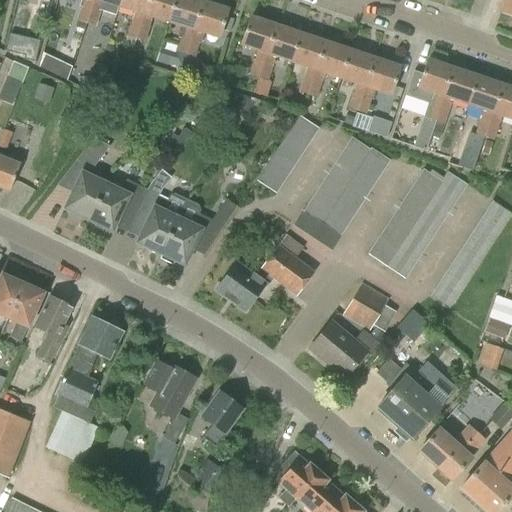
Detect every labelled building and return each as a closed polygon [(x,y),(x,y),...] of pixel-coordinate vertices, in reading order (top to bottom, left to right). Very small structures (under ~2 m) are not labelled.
[(76,21),(86,24),(94,0),(83,0),(82,6),(81,5),(76,21)] [(102,3),(118,8),(120,0),(94,0),(86,24),(95,27),(100,11),(99,11),(102,3)] [(135,40),(143,16),(148,0),(120,0),(118,8),(134,13),(124,45),(133,47),(135,40)] [(175,0),(148,0),(143,16),(168,24),(175,0)] [(175,52),(186,55),(202,2),(194,0),(175,0),(168,24),(183,28),(175,52)] [(511,0),(502,0),(499,11),(511,15),(511,0)] [(202,2),(186,55),(194,58),(202,33),(219,38),(227,10),(202,2)] [(250,18),(241,45),(256,50),(255,52),(257,52),(266,55),(276,27),(250,18)] [(149,27),(148,26),(140,24),(136,40),(144,42),(149,27)] [(274,58),(291,63),(300,35),(276,27),(266,55),(264,63),(259,79),(267,82),(272,66),(271,66),(274,58)] [(298,92),(308,95),(325,43),(300,35),(291,63),(306,68),(298,92)] [(325,75),(340,80),(350,51),(325,43),(308,95),(317,98),(325,75)] [(347,109),(357,112),(374,59),(350,51),(340,80),(356,85),(353,93),(352,93),(347,109)] [(50,52),(44,66),(72,79),(79,65),(50,52)] [(374,59),(357,112),(365,115),(374,91),(375,91),(375,90),(390,95),(400,68),(374,59)] [(253,60),(248,76),(259,79),(264,63),(254,60),(253,60)] [(426,151),(430,137),(453,69),(427,60),(422,75),(413,72),(405,96),(427,104),(413,147),(426,151)] [(6,78),(22,84),(28,68),(12,62),(6,78)] [(451,99),(468,105),(477,77),(453,69),(430,137),(439,140),(451,99)] [(474,135),(484,138),(502,86),(477,77),(468,105),(482,110),(474,135)] [(0,89),(0,100),(12,105),(19,87),(4,80),(0,89)] [(501,116),(511,119),(511,88),(502,86),(484,138),(493,141),(501,116)] [(94,109),(73,99),(68,111),(88,121),(94,109)] [(393,137),(398,122),(376,115),(371,131),(393,137)] [(60,117),(55,132),(65,135),(69,120),(60,117)] [(298,117),(292,126),(312,139),(318,129),(298,117)] [(292,126),(286,135),(306,148),(312,139),(292,126)] [(0,137),(0,147),(6,150),(12,133),(3,130),(0,137)] [(286,135),(280,144),(300,157),(306,148),(286,135)] [(351,137),(344,147),(364,159),(370,150),(351,137)] [(65,209),(88,220),(106,183),(90,176),(92,169),(109,147),(93,139),(60,181),(75,188),(65,209)] [(280,144),(274,154),(294,167),(300,157),(280,144)] [(344,147),(338,156),(358,169),(364,159),(344,147)] [(370,150),(364,159),(383,172),(390,161),(370,149),(370,150)] [(0,156),(0,185),(10,190),(23,156),(17,153),(14,162),(0,156)] [(274,154),(268,163),(288,176),(294,167),(274,154)] [(338,156),(332,166),(352,178),(358,169),(338,156)] [(364,159),(358,169),(377,181),(383,172),(364,159)] [(268,163),(262,172),(282,185),(288,176),(268,163)] [(332,166),(326,175),(346,187),(352,178),(332,166)] [(358,169),(352,178),(371,190),(377,181),(358,169)] [(423,170),(416,180),(434,192),(440,183),(441,182),(423,170)] [(153,182),(162,189),(171,178),(162,171),(153,182)] [(282,185),(262,172),(256,181),(276,194),(282,185)] [(446,173),(441,182),(440,183),(460,195),(466,186),(446,173)] [(326,175),(320,184),(339,197),(346,187),(326,175)] [(352,178),(346,187),(365,200),(371,190),(352,178)] [(123,212),(134,217),(147,190),(126,180),(120,190),(106,183),(88,220),(113,232),(123,212)] [(416,180),(410,189),(428,201),(434,192),(416,180)] [(440,183),(434,192),(454,205),(460,195),(440,183)] [(320,184),(314,194),(333,206),(339,197),(320,184)] [(346,187),(339,197),(359,209),(365,200),(346,187)] [(410,189),(404,199),(422,211),(428,201),(410,189)] [(147,190),(134,217),(146,223),(140,237),(137,244),(160,255),(178,218),(162,210),(167,200),(159,196),(149,191),(147,190)] [(434,192),(428,201),(447,214),(454,205),(434,192)] [(314,194),(308,203),(327,216),(333,206),(314,194)] [(339,197),(333,206),(353,219),(359,209),(339,197)] [(404,199),(398,208),(416,220),(422,211),(404,199)] [(212,220),(211,220),(222,228),(236,207),(225,200),(212,220)] [(428,201),(422,211),(441,224),(447,214),(428,201)] [(492,202),(485,211),(505,224),(511,214),(492,202)] [(308,203),(302,213),(321,225),(327,216),(308,203)] [(333,206),(327,216),(347,228),(353,219),(333,206)] [(398,208),(391,218),(410,230),(416,220),(398,208)] [(422,211),(416,220),(435,233),(441,224),(422,211)] [(485,211),(479,221),(499,233),(505,224),(485,211)] [(161,255),(159,259),(172,266),(174,261),(185,267),(193,251),(193,249),(203,230),(208,219),(208,218),(199,214),(198,213),(192,225),(178,218),(160,255),(161,255)] [(293,227),(312,239),(321,225),(302,213),(293,227)] [(327,216),(321,225),(340,237),(347,228),(327,216)] [(391,218),(385,227),(404,239),(410,230),(391,218)] [(416,220),(410,230),(429,242),(435,233),(416,220)] [(479,221),(473,230),(492,243),(499,233),(479,221)] [(321,225),(312,239),(331,252),(340,237),(321,225)] [(385,227),(379,236),(398,248),(404,239),(385,227)] [(410,230),(404,239),(423,252),(429,242),(410,230)] [(473,230),(467,240),(486,252),(492,243),(473,230)] [(234,264),(214,290),(243,312),(263,286),(265,288),(272,280),(295,297),(314,272),(295,259),(303,248),(285,235),(254,277),(249,273),(248,275),(234,264)] [(379,236),(373,246),(392,258),(398,248),(379,236)] [(404,239),(398,248),(417,261),(423,252),(404,239)] [(467,240),(461,249),(480,262),(486,252),(467,240)] [(367,255),(386,267),(392,258),(373,246),(367,255)] [(398,248),(392,258),(410,270),(417,261),(398,248)] [(461,249),(454,259),(474,271),(480,262),(461,249)] [(392,258),(386,267),(404,280),(410,270),(392,258)] [(454,259),(448,268),(468,281),(474,271),(454,259)] [(448,268),(442,277),(461,290),(468,281),(448,268)] [(0,313),(9,318),(23,284),(2,275),(0,279),(0,313)] [(442,277),(436,287),(455,300),(461,290),(442,277)] [(502,300),(511,303),(511,279),(510,279),(502,300)] [(342,316),(369,331),(372,326),(384,332),(395,312),(384,306),(388,299),(360,283),(342,316)] [(23,284),(9,318),(16,321),(9,338),(21,342),(28,326),(29,326),(44,293),(23,284)] [(455,300),(436,287),(430,296),(449,309),(455,300)] [(48,336),(37,358),(48,364),(67,329),(64,327),(72,310),(49,298),(33,328),(48,336)] [(488,318),(508,324),(511,310),(511,308),(498,304),(497,305),(493,303),(488,318)] [(396,328),(413,343),(429,325),(412,310),(396,328)] [(61,412),(81,422),(98,430),(99,428),(92,425),(97,414),(94,413),(99,403),(90,398),(97,384),(85,378),(96,355),(109,361),(122,333),(90,318),(77,346),(78,346),(55,396),(57,397),(52,408),(61,412)] [(484,334),(503,341),(509,326),(489,319),(484,334)] [(330,322),(308,348),(344,378),(365,352),(371,357),(381,345),(362,330),(353,342),(330,322)] [(478,366),(483,368),(495,372),(504,350),(485,343),(478,366)] [(170,369),(156,361),(142,385),(157,393),(149,407),(172,420),(162,438),(173,444),(187,420),(177,414),(196,380),(172,366),(170,369)] [(377,408),(398,426),(393,432),(406,444),(455,390),(426,365),(417,375),(405,364),(386,386),(392,392),(377,408)] [(479,377),(490,382),(494,372),(483,368),(479,377)] [(0,375),(0,391),(8,381),(0,375)] [(203,438),(215,447),(242,411),(218,393),(200,417),(212,426),(203,438)] [(511,409),(504,402),(488,420),(500,431),(511,417),(511,409)] [(0,475),(11,480),(33,424),(0,409),(0,475)] [(61,412),(57,421),(78,430),(81,422),(61,412)] [(57,421),(53,430),(74,439),(78,430),(57,421)] [(81,422),(78,430),(74,439),(70,448),(66,457),(82,465),(98,430),(81,422)] [(511,423),(508,428),(511,431),(461,489),(486,511),(497,511),(511,495),(511,423)] [(418,452),(451,480),(471,458),(469,456),(483,440),(468,427),(454,444),(438,430),(418,452)] [(53,430),(49,439),(70,448),(74,439),(53,430)] [(45,447),(66,457),(70,448),(49,439),(45,447)] [(288,508),(296,499),(318,473),(310,466),(306,466),(292,454),(278,470),(284,476),(278,483),(286,489),(277,499),(288,508)] [(208,459),(193,479),(211,493),(226,473),(208,459)] [(296,499),(311,511),(315,511),(334,491),(327,484),(326,480),(318,473),(296,499)] [(346,511),(354,504),(345,496),(343,498),(334,491),(315,511),(346,511)] [(4,511),(16,511),(21,503),(11,498),(4,511)] [(16,511),(28,511),(30,508),(21,503),(16,511)]
